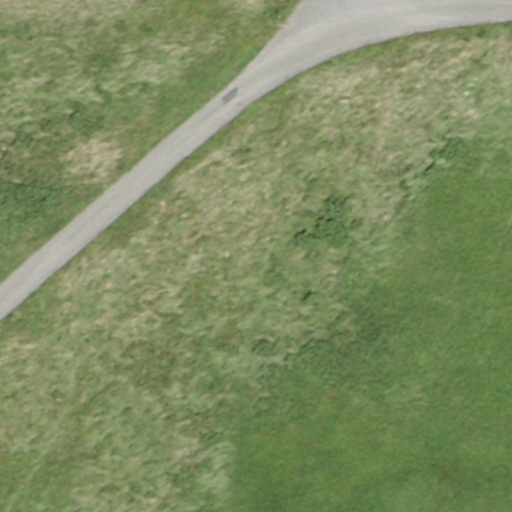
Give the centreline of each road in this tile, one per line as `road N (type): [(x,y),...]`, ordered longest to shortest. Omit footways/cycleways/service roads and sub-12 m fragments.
road 1 (track): [(0,307),(270,68),(351,24)]
road 2 (track): [(351,24),(511,9)]
